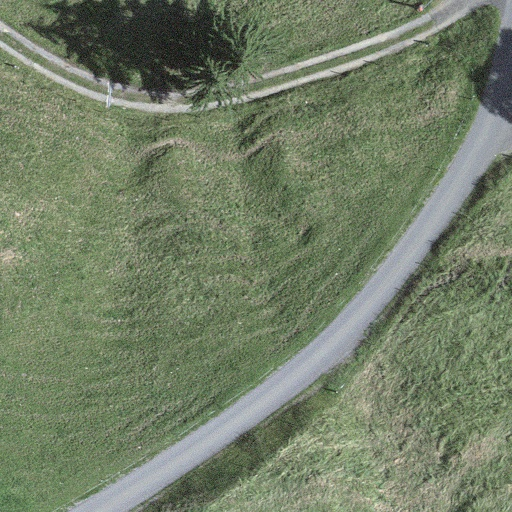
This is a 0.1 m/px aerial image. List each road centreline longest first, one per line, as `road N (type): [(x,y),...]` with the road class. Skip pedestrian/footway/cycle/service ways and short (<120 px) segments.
road 1 (unclassified): [(95,511),(260,401),(367,306),(476,154),(511,65)]
road 2 (track): [(0,38),(83,85),(181,98),(395,38),(466,0)]
